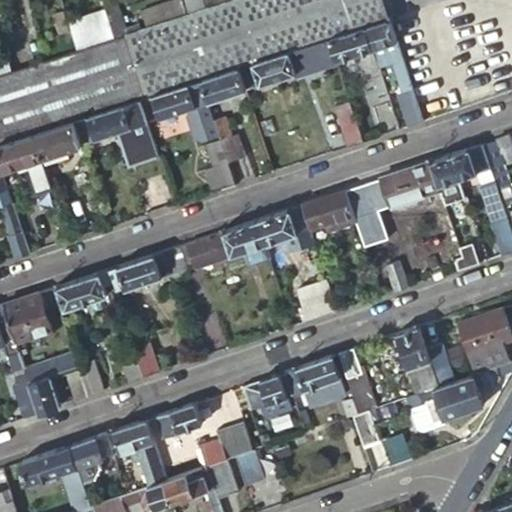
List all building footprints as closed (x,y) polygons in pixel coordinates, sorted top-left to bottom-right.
[(354,31),(343,0),(232,0),(229,1),(212,7),(209,8),(193,13),(187,15),(168,21),(149,28),(142,30),(137,31),(133,33),(127,35),(147,98),(203,80),(230,71),(241,68),(332,38),(354,31)] [(187,15),(181,0),(171,0),(162,3),(168,21),(187,15)] [(188,0),(193,13),(209,8),(206,0),(188,0)] [(343,0),(354,31),(366,27),(390,19),(384,0),(343,0)] [(149,28),(168,21),(162,3),(142,9),(149,28)] [(127,35),(133,33),(131,25),(126,27),(118,4),(105,9),(111,29),(114,39),(127,35)] [(111,29),(105,9),(67,20),(74,40),(77,51),(105,42),(114,39),(111,29)] [(69,42),(74,40),(67,20),(64,10),(53,14),(65,49),(71,46),(69,42)] [(413,89),(390,19),(366,27),(373,48),(375,47),(381,66),(398,60),(408,90),(413,89)] [(137,31),(142,30),(140,22),(131,25),(133,33),(137,31)] [(373,48),(366,27),(354,31),(332,38),(338,59),(363,51),(369,70),(379,67),(373,48)] [(338,59),(332,38),(241,68),(247,89),(297,73),(298,76),(340,63),(338,59)] [(66,54),(77,51),(74,40),(69,42),(71,46),(65,49),(66,54)] [(247,89),(241,68),(230,71),(203,80),(210,101),(247,89)] [(376,106),(390,101),(389,97),(383,77),(368,82),(376,106)] [(203,80),(147,98),(142,100),(149,121),(210,101),(203,80)] [(408,90),(399,94),(409,126),(424,121),(413,89),(408,90)] [(82,142),(149,121),(142,100),(84,119),(75,122),(82,142)] [(350,146),(365,141),(351,100),(337,105),(350,146)] [(228,116),(216,120),(223,140),(230,161),(246,156),(239,134),(234,135),(228,116)] [(75,122),(69,123),(36,134),(45,163),(70,155),(67,148),(82,144),(82,142),(75,122)] [(23,171),(45,163),(36,134),(0,145),(0,167),(1,170),(3,169),(20,163),(23,171)] [(511,141),(509,134),(495,138),(505,166),(511,163),(511,141)] [(495,138),(482,143),(491,170),(505,166),(495,138)] [(161,155),(156,139),(146,142),(151,158),(161,155)] [(224,188),(237,184),(230,161),(223,140),(209,145),(216,166),(224,188)] [(491,170),(482,143),(449,154),(458,181),(477,176),(491,171),(491,170)] [(458,181),(449,154),(428,161),(439,193),(445,208),(465,201),(458,181)] [(439,193),(428,161),(344,189),(355,221),(439,193)] [(216,166),(207,169),(215,191),(224,188),(216,166)] [(0,207),(1,207),(14,203),(3,169),(1,170),(0,170),(0,207)] [(508,221),(495,183),(480,188),(493,226),(508,221)] [(355,221),(344,189),(301,203),(307,222),(310,231),(326,226),(333,224),(335,230),(356,223),(355,221)] [(14,258),(30,253),(14,203),(1,207),(11,235),(7,236),(14,258)] [(307,222),(301,203),(256,218),(265,246),(286,239),(290,251),(314,243),(310,231),(307,222)] [(265,246),(256,218),(214,232),(192,240),(201,268),(265,246)] [(511,232),(509,225),(508,221),(493,226),(504,257),(511,254),(511,232)] [(328,233),(335,230),(333,224),(326,226),(328,233)] [(187,275),(177,244),(162,250),(170,274),(172,279),(187,275)] [(466,270),(478,266),(472,246),(460,251),(462,259),(466,270)] [(170,274),(162,250),(107,268),(112,283),(115,290),(123,287),(124,289),(170,274)] [(458,273),(466,270),(462,259),(454,261),(458,273)] [(396,294),(409,289),(400,263),(387,268),(396,294)] [(112,283),(107,268),(55,286),(63,310),(106,296),(102,286),(112,283)] [(308,323),(338,313),(327,281),(297,290),(308,323)] [(51,329),(38,291),(2,303),(14,341),(51,329)] [(39,415),(24,371),(20,357),(14,341),(2,303),(0,303),(0,348),(6,346),(18,385),(12,387),(24,420),(39,415)] [(511,341),(511,332),(504,309),(458,325),(469,356),(476,375),(511,363),(511,356),(507,343),(511,341)] [(427,349),(420,328),(397,336),(418,395),(441,387),(427,349)] [(441,387),(456,382),(443,344),(427,349),(441,387)] [(145,379),(159,374),(150,348),(136,353),(145,379)] [(20,357),(24,371),(46,364),(41,350),(20,357)] [(340,355),(349,381),(364,376),(354,350),(340,355)] [(129,385),(145,379),(136,353),(120,359),(129,385)] [(46,364),(24,371),(39,415),(61,408),(52,380),(65,376),(79,371),(78,369),(73,355),(46,364)] [(347,396),(334,357),(286,373),(291,386),(303,382),(312,409),(347,396)] [(88,398),(105,393),(94,363),(78,369),(79,371),(88,398)] [(75,403),(88,398),(79,371),(65,376),(75,403)] [(289,398),(281,375),(244,387),(252,411),(264,407),(268,419),(282,414),(278,402),(289,398)] [(360,415),(372,411),(376,409),(364,376),(349,381),(354,398),(360,415)] [(484,406),(474,376),(456,382),(441,387),(418,395),(408,398),(417,428),(426,432),(447,425),(445,419),(484,406)] [(350,419),(356,416),(360,415),(354,398),(344,402),(350,419)] [(200,412),(197,403),(156,417),(164,440),(205,426),(203,420),(213,416),(210,408),(200,412)] [(356,416),(366,446),(382,441),(372,411),(360,415),(356,416)] [(166,481),(169,480),(149,420),(114,431),(122,455),(132,452),(137,467),(147,464),(154,485),(166,481)] [(238,456),(257,450),(248,421),(219,431),(222,441),(229,459),(238,456)] [(113,448),(108,433),(72,446),(80,468),(91,464),(105,459),(102,452),(113,448)] [(385,440),(392,462),(411,455),(404,434),(385,440)] [(229,459),(222,441),(202,447),(209,466),(211,465),(229,459)] [(81,509),(93,505),(80,468),(72,446),(21,463),(29,485),(62,474),(70,496),(76,494),(81,509)] [(238,456),(247,481),(266,475),(257,450),(238,456)] [(108,469),(105,459),(91,464),(95,473),(108,469)] [(211,468),(222,499),(240,492),(229,462),(211,468)] [(216,511),(226,511),(222,499),(211,468),(211,465),(209,466),(194,471),(169,480),(166,481),(174,503),(209,490),(216,511)] [(147,511),(174,503),(166,481),(154,485),(134,492),(126,494),(122,496),(126,507),(143,501),(146,511),(147,511)] [(124,485),(125,490),(132,487),(130,482),(124,485)] [(0,511),(18,511),(15,500),(11,490),(0,493),(0,511)] [(75,511),(81,509),(76,494),(70,496),(75,511)] [(128,511),(126,507),(122,496),(93,505),(81,509),(75,511),(73,511),(128,511)] [(146,511),(143,501),(126,507),(128,511),(146,511)] [(511,511),(511,502),(484,511),(511,511)]
